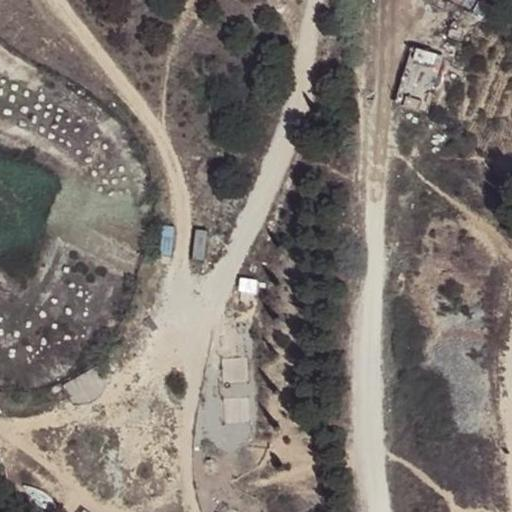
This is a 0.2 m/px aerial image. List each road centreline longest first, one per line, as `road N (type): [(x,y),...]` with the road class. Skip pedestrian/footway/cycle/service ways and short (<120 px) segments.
road 1 (track): [(49,0),(149,133),(172,216),(179,338),(129,380),(8,427),(0,421)]
road 2 (track): [(319,0),(306,73),(244,205),(215,297),(179,338),(219,511)]
road 3 (track): [(400,0),(368,323),(370,511)]
road 4 (track): [(197,0),(163,69),(149,133)]
